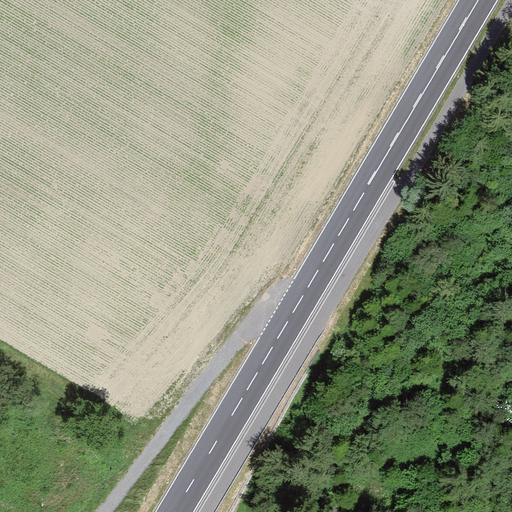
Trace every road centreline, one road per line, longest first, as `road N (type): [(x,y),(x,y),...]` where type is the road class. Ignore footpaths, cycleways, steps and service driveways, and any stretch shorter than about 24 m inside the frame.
road 1 (secondary): [(471,0),(167,511)]
road 2 (track): [(298,291),(247,317),(107,511)]
